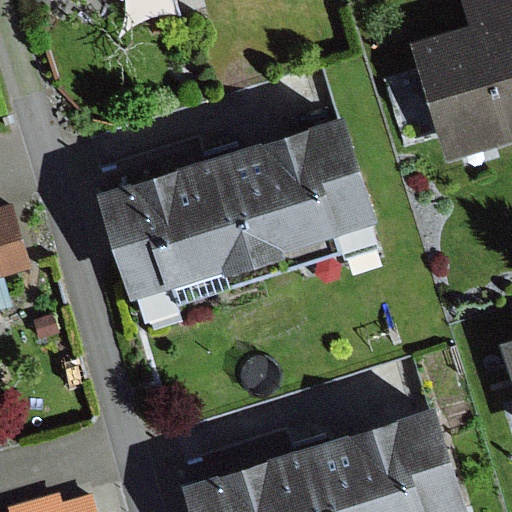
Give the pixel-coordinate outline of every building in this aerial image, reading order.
[(412,46),(447,163),(511,144),(511,0),(462,0),(471,28),(412,46)] [(345,119),(97,196),(131,303),(174,289),(179,306),(343,255),(337,239),(379,225),(345,119)] [(15,202),(0,206),(0,278),(35,268),(15,202)] [(511,342),(500,346),(511,383),(511,342)] [(468,511),(436,409),(183,488),(190,511),(468,511)] [(98,511),(93,494),(63,502),(60,493),(8,508),(9,511),(98,511)]
